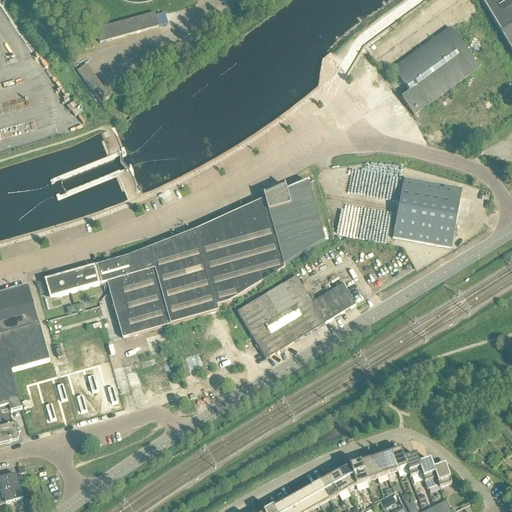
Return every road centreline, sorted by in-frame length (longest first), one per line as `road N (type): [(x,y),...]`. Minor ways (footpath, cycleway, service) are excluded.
road 1 (residential): [(511,211),(478,172),(361,135),(176,213),(0,272)]
road 2 (unclassified): [(511,232),(179,434)]
road 3 (residential): [(497,511),(438,452),(394,434),(229,511)]
road 4 (residential): [(179,434),(156,416),(57,443)]
